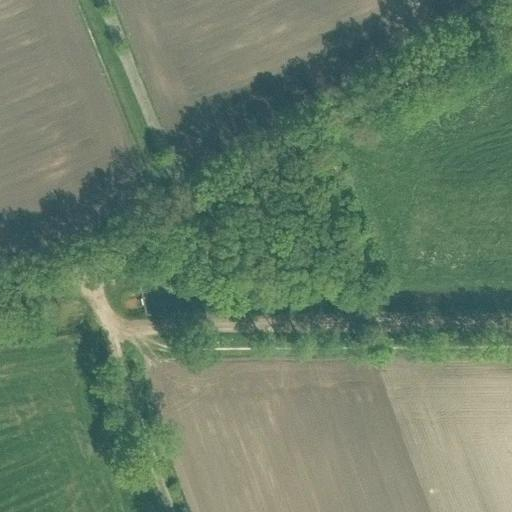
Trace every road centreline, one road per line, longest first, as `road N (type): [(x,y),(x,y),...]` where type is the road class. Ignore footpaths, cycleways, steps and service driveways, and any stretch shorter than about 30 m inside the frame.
road 1 (unclassified): [(87,266),(511,7)]
road 2 (track): [(511,326),(106,324)]
road 3 (unclassified): [(170,511),(87,266)]
